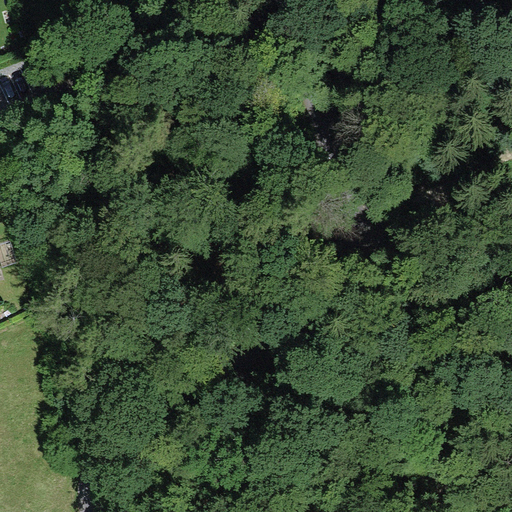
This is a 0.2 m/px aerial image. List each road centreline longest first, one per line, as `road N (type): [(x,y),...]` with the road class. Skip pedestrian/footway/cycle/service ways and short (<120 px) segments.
road 1 (residential): [(298,31),(347,201),(352,236),(345,267),(277,345),(107,447),(93,478),(97,511)]
road 2 (residential): [(298,31),(52,96),(0,122)]
road 3 (track): [(511,151),(411,214),(352,236)]
